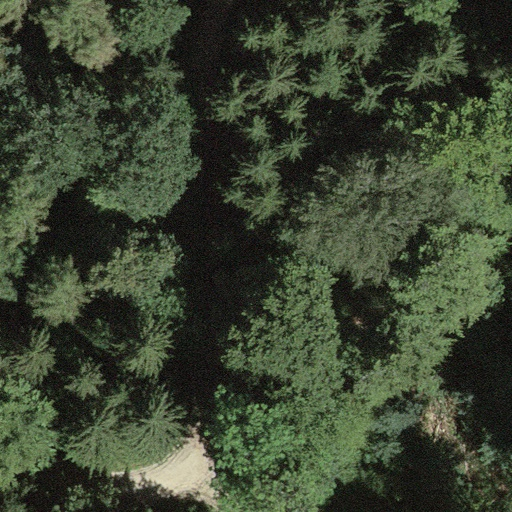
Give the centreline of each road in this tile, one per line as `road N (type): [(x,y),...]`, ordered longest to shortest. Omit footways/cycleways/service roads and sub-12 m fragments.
road 1 (track): [(226,0),(176,212),(218,482),(235,511)]
road 2 (track): [(218,482),(124,498),(0,475)]
